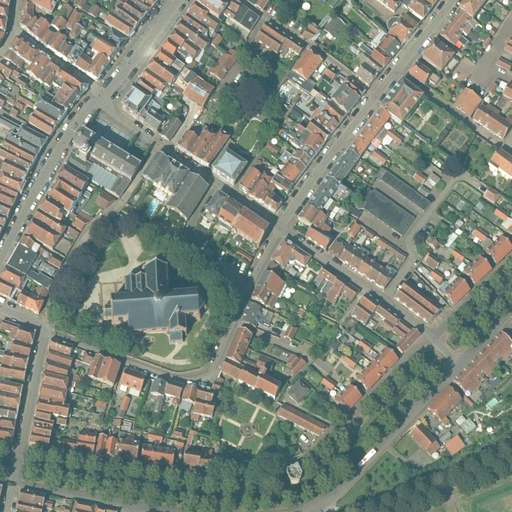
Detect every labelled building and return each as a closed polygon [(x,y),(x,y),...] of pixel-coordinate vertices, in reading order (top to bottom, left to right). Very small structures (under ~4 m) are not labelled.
[(0,0),(0,7),(8,11),(8,10),(10,0),(9,0),(0,0)] [(23,0),(23,1),(34,7),(51,16),(58,3),(52,0),(23,0)] [(77,0),(74,7),(81,10),(84,4),(86,0),(77,0)] [(146,18),(151,10),(134,0),(100,0),(116,0),(119,1),(146,18)] [(139,26),(146,18),(119,1),(116,0),(109,0),(107,4),(115,9),(118,10),(118,11),(139,26)] [(134,0),(151,10),(157,4),(151,0),(134,0)] [(232,22),(236,15),(227,10),(227,11),(210,0),(199,0),(195,6),(218,22),(219,22),(223,24),(227,19),(223,16),(223,15),(232,22)] [(210,0),(227,11),(227,10),(236,15),(242,7),(231,0),(210,0)] [(262,12),(270,0),(259,0),(255,7),(262,12)] [(375,0),(394,14),(401,5),(394,0),(375,0)] [(394,0),(401,5),(415,16),(423,21),(432,9),(419,0),(394,0)] [(419,0),(432,9),(438,0),(419,0)] [(466,0),(459,11),(472,20),(480,10),(466,0)] [(466,0),(480,10),(487,0),(466,0)] [(33,12),(34,7),(23,1),(20,11),(33,12)] [(84,4),(81,10),(81,11),(88,14),(91,8),(84,4)] [(63,5),(57,16),(66,22),(73,10),(63,5)] [(91,8),(88,14),(87,15),(95,20),(100,11),(92,6),(91,8)] [(221,24),(218,22),(195,6),(187,16),(208,31),(213,35),(214,34),(221,24)] [(242,7),(236,15),(232,22),(250,33),(259,19),(242,7)] [(33,12),(20,11),(20,12),(20,24),(33,20),(33,19),(33,12)] [(75,11),(67,25),(65,28),(67,30),(71,32),(72,33),(76,25),(83,15),(75,11)] [(134,33),(139,26),(118,11),(113,18),(134,33)] [(472,20),(459,11),(453,18),(465,28),(471,32),(473,29),(479,35),(483,29),(476,24),(472,20)] [(45,16),(38,24),(30,35),(38,42),(48,30),(50,28),(51,27),(54,23),(45,16)] [(128,41),(134,33),(113,18),(110,16),(105,24),(108,27),(108,28),(128,41)] [(180,25),(207,44),(215,35),(214,34),(213,35),(208,31),(187,16),(180,25)] [(391,33),(387,37),(401,48),(419,27),(406,16),(405,16),(402,19),(400,17),(398,20),(394,19),(390,21),(388,23),(387,27),(388,31),(391,33)] [(57,18),(54,23),(51,27),(58,32),(64,22),(57,18)] [(336,18),(324,32),(333,40),(345,26),(336,18)] [(453,18),(447,26),(459,36),(462,33),(475,43),(478,40),(470,33),(471,32),(465,28),(453,18)] [(38,24),(33,20),(20,24),(20,27),(30,35),(38,24)] [(62,37),(67,30),(65,28),(67,25),(64,22),(58,32),(56,36),(46,49),(47,49),(56,55),(66,40),(62,37)] [(104,34),(100,40),(104,42),(119,53),(127,42),(97,23),(95,25),(102,29),(100,31),(104,34)] [(261,47),(263,49),(276,30),(266,24),(254,43),(257,45),(258,42),(262,45),(261,47)] [(91,25),(87,32),(91,34),(95,28),(91,25)] [(209,46),(207,44),(180,25),(174,34),(199,51),(203,54),(209,46)] [(320,33),(316,30),(310,25),(301,37),(310,42),(320,33)] [(459,36),(447,26),(439,35),(454,46),(457,42),(464,47),(468,43),(459,36)] [(38,42),(46,49),(56,36),(48,30),(38,42)] [(276,30),(263,49),(264,49),(265,47),(269,50),(268,52),(270,54),(272,52),(274,53),(285,37),(276,30)] [(381,32),(370,45),(377,50),(377,51),(390,61),(401,48),(387,37),(381,32)] [(91,54),(98,58),(109,65),(119,53),(104,42),(100,40),(94,37),(94,36),(89,33),(82,44),(79,42),(77,44),(78,45),(81,47),(86,50),(91,53),(91,54)] [(174,34),(167,44),(193,63),(193,62),(199,51),(174,34)] [(222,40),(215,35),(207,44),(209,46),(210,45),(215,49),(222,40)] [(68,36),(66,40),(56,55),(66,62),(78,45),(77,44),(79,42),(76,40),(68,36)] [(285,37),(274,53),(276,55),(281,49),(287,53),(288,50),(289,50),(294,43),(285,37)] [(28,48),(16,40),(10,51),(4,60),(15,67),(20,60),(28,48)] [(453,57),(442,48),(434,42),(421,58),(440,73),(453,57)] [(304,50),(294,43),(289,50),(299,57),(304,50)] [(167,44),(160,53),(184,69),(190,74),(196,64),(193,62),(193,63),(167,44)] [(66,62),(76,68),(83,56),(86,50),(81,47),(78,45),(66,62)] [(383,70),(390,61),(377,51),(374,55),(362,45),(359,49),(365,54),(365,55),(367,56),(370,58),(370,59),(383,70)] [(39,55),(28,48),(20,60),(15,67),(20,70),(25,63),(31,66),(39,55)] [(76,68),(86,75),(98,58),(91,54),(91,53),(86,50),(83,56),(76,68)] [(230,50),(225,56),(234,62),(239,56),(230,50)] [(287,79),(309,95),(312,91),(313,90),(316,86),(309,80),(316,71),(322,63),(307,52),(292,72),(287,79)] [(153,63),(175,78),(177,80),(189,89),(184,95),(184,96),(203,109),(213,91),(203,84),(204,84),(190,74),(184,69),(160,53),(153,63)] [(369,87),(383,70),(370,59),(370,58),(367,56),(365,55),(364,56),(361,53),(356,59),(359,61),(359,62),(364,66),(355,76),(369,87)] [(51,63),(39,55),(31,66),(31,67),(26,74),(37,81),(51,63)] [(224,55),(217,64),(228,72),(234,62),(225,56),(224,55)] [(473,64),(465,58),(462,56),(456,63),(467,71),(473,64)] [(98,58),(86,75),(96,82),(109,65),(98,58)] [(506,70),(509,65),(499,59),(496,65),(506,70)] [(20,74),(11,67),(2,62),(0,65),(0,75),(8,80),(13,73),(13,75),(17,78),(20,74)] [(52,85),(56,79),(62,71),(51,63),(37,81),(49,90),(52,85)] [(153,63),(147,72),(168,87),(175,78),(153,63)] [(228,72),(217,64),(210,74),(221,81),(228,72)] [(426,70),(425,70),(417,64),(409,75),(424,86),(428,81),(435,86),(439,80),(432,75),(432,74),(426,70)] [(328,68),(323,76),(332,83),(338,75),(328,68)] [(62,71),(56,79),(80,98),(88,89),(78,82),(62,71)] [(147,72),(140,81),(156,92),(166,99),(172,91),(168,87),(147,72)] [(10,97),(12,95),(0,87),(0,86),(4,81),(0,78),(0,95),(6,99),(4,102),(6,103),(14,107),(17,101),(15,100),(10,97)] [(15,85),(24,91),(28,85),(19,79),(15,85)] [(80,98),(56,79),(52,85),(62,92),(55,101),(47,95),(43,101),(67,114),(80,98)] [(347,84),(344,88),(359,101),(364,94),(346,79),(344,82),(347,84)] [(153,95),(156,92),(140,81),(134,89),(135,90),(152,102),(154,104),(160,108),(162,109),(166,104),(161,101),(153,95)] [(380,110),(394,121),(401,126),(422,97),(401,82),(380,110)] [(254,92),(260,96),(265,87),(260,84),(254,92)] [(502,95),(511,100),(511,87),(508,85),(502,95)] [(232,93),(225,88),(223,87),(213,101),(222,107),(232,93)] [(10,97),(15,100),(17,101),(14,107),(14,108),(20,111),(22,113),(26,106),(29,108),(36,112),(59,125),(67,114),(43,101),(41,99),(36,107),(35,107),(35,105),(17,95),(19,92),(18,89),(16,88),(12,95),(10,97)] [(347,116),(359,101),(344,88),(343,88),(331,102),(339,110),(347,116)] [(121,109),(141,123),(154,104),(152,102),(135,90),(134,89),(128,98),(121,109)] [(312,91),(309,95),(315,99),(318,95),(312,91)] [(481,102),(479,100),(466,91),(454,107),(470,118),(481,102)] [(141,123),(160,137),(168,126),(154,115),(160,108),(154,104),(141,123)] [(322,114),(322,115),(338,128),(345,118),(338,111),(330,104),(330,105),(329,106),(322,114)] [(472,120),(483,127),(494,110),(487,105),(485,109),(481,107),(478,112),(472,120)] [(16,118),(20,111),(14,108),(10,115),(16,118)] [(298,118),(301,113),(294,108),(291,112),(298,118)] [(390,126),(394,121),(380,110),(371,121),(382,129),(387,123),(390,126)] [(494,110),(483,127),(493,134),(502,120),(497,117),(500,114),(494,110)] [(322,114),(318,111),(310,120),(313,123),(331,137),(338,128),(322,115),(322,114)] [(59,125),(36,112),(33,118),(55,131),(59,125)] [(0,126),(10,131),(8,135),(41,153),(47,143),(0,118),(0,126)] [(50,139),(55,131),(33,118),(28,125),(50,139)] [(504,122),(502,120),(493,134),(503,141),(511,123),(511,121),(507,118),(504,122)] [(173,119),(168,126),(160,137),(169,143),(181,125),(173,119)] [(381,144),(387,136),(389,133),(384,130),(382,129),(371,121),(364,131),(381,144)] [(324,146),(331,137),(313,123),(307,131),(304,128),(302,130),(305,132),(324,146)] [(205,132),(206,132),(208,129),(203,126),(199,132),(197,130),(192,137),(187,133),(183,140),(177,148),(189,157),(205,132)] [(292,139),(294,141),(316,157),(324,146),(305,132),(302,130),(298,127),(296,130),(298,132),(295,135),(291,132),(288,136),(292,139)] [(386,127),(384,130),(389,133),(387,136),(393,140),(397,136),(391,131),(391,130),(386,127)] [(377,149),(381,144),(364,131),(356,141),(366,150),(371,144),(377,149)] [(140,168),(91,138),(82,132),(73,147),(75,149),(71,155),(71,154),(64,165),(86,179),(111,194),(119,199),(130,183),(131,183),(140,168)] [(205,132),(189,157),(200,164),(217,139),(206,132),(205,132)] [(217,139),(200,164),(208,169),(225,146),(229,140),(220,134),(217,139)] [(36,160),(41,153),(8,135),(4,142),(6,144),(36,160)] [(229,140),(225,146),(229,149),(231,150),(235,144),(231,142),(235,136),(232,135),(229,140)] [(403,140),(397,136),(393,140),(399,145),(403,140)] [(311,164),(316,157),(294,141),(292,139),(290,141),(292,143),(291,144),(301,152),(299,155),(311,164)] [(358,160),(366,150),(356,141),(347,152),(358,160)] [(6,144),(2,152),(32,168),(36,160),(6,144)] [(269,144),(266,149),(275,156),(279,151),(269,144)] [(377,161),(381,155),(375,151),(371,156),(377,161)] [(0,160),(6,163),(29,174),(32,168),(2,152),(0,155),(0,160)] [(247,167),(239,161),(225,152),(212,171),(234,186),(247,167)] [(285,152),(280,159),(287,165),(301,177),(306,170),(291,158),(290,158),(291,157),(285,152)] [(306,170),(311,164),(299,155),(296,152),(291,157),(290,158),(291,158),(306,170)] [(347,152),(338,165),(349,173),(359,160),(358,160),(347,152)] [(511,180),(511,179),(511,161),(499,152),(488,166),(497,173),(498,171),(511,180)] [(173,199),(188,175),(157,155),(142,179),(150,184),(149,186),(153,188),(154,186),(173,199)] [(388,160),(381,155),(377,161),(383,165),(388,160)] [(24,185),(29,174),(6,163),(4,166),(0,174),(2,175),(24,185)] [(287,165),(278,177),(293,187),(301,177),(287,165)] [(339,187),(349,173),(338,165),(327,179),(339,187)] [(380,181),(387,173),(381,169),(375,178),(380,181)] [(82,195),(88,184),(88,183),(78,177),(77,178),(64,170),(58,180),(82,195)] [(258,182),(261,178),(251,171),(240,189),(239,188),(239,190),(248,196),(258,182)] [(392,176),(387,173),(380,181),(385,185),(392,176)] [(418,173),(413,180),(422,187),(427,180),(418,173)] [(261,178),(258,182),(268,189),(269,187),(274,190),(276,189),(287,196),(293,187),(278,177),(276,176),(273,181),(263,174),(261,178)] [(426,181),(434,187),(439,179),(432,174),(426,181)] [(0,186),(18,196),(24,185),(2,175),(0,179),(0,186)] [(188,175),(173,199),(166,209),(178,217),(187,222),(208,188),(188,175)] [(385,185),(390,189),(396,180),(392,176),(385,185)] [(327,179),(307,208),(326,220),(336,206),(343,210),(347,203),(345,203),(351,194),(339,187),(327,179)] [(58,180),(46,201),(63,211),(75,219),(75,220),(76,221),(85,226),(90,224),(94,220),(81,212),(78,215),(77,218),(71,214),(82,195),(58,180)] [(401,183),(396,180),(390,189),(395,192),(401,183)] [(268,189),(258,182),(248,196),(258,203),(268,189)] [(395,192),(400,196),(406,187),(401,183),(395,192)] [(0,194),(16,202),(18,196),(0,186),(0,194)] [(271,196),(274,190),(269,187),(268,189),(258,203),(264,206),(271,196)] [(400,196),(405,199),(411,190),(406,187),(400,196)] [(421,187),(418,192),(426,198),(429,193),(421,187)] [(500,197),(489,189),(483,198),(494,205),(500,197)] [(360,200),(365,203),(368,200),(373,193),(368,190),(360,200)] [(416,194),(411,190),(405,199),(409,203),(416,194)] [(373,204),(379,195),(374,191),(373,193),(368,200),(373,204)] [(95,204),(105,211),(115,202),(102,193),(95,204)] [(0,205),(12,211),(16,202),(0,194),(0,205)] [(217,221),(229,202),(217,194),(201,218),(214,226),(217,221)] [(409,203),(414,206),(421,197),(416,194),(409,203)] [(384,198),(379,195),(373,204),(378,207),(384,198)] [(283,204),(271,196),(264,206),(263,207),(275,215),(283,204)] [(414,206),(419,210),(426,201),(421,197),(414,206)] [(384,198),(378,207),(383,211),(389,202),(384,198)] [(359,211),(362,209),(365,203),(360,200),(355,208),(359,211)] [(368,200),(365,203),(362,209),(366,213),(373,204),(368,200)] [(59,217),(63,211),(46,201),(38,212),(57,223),(59,224),(60,224),(63,225),(65,221),(59,217)] [(430,204),(426,201),(419,210),(424,213),(430,204)] [(232,230),(243,212),(229,202),(217,221),(214,226),(212,229),(227,238),(232,230)] [(383,211),(387,214),(394,205),(389,202),(383,211)] [(476,206),(481,210),(485,206),(480,202),(476,206)] [(378,207),(373,204),(366,213),(371,216),(378,207)] [(0,217),(7,221),(12,211),(0,205),(0,217)] [(399,209),(394,205),(387,214),(392,217),(399,209)] [(378,207),(371,216),(376,219),(383,211),(378,207)] [(312,228),(327,237),(330,231),(323,227),(327,220),(326,220),(307,208),(298,221),(312,228)] [(358,220),(361,214),(350,208),(347,213),(358,220)] [(397,221),(399,218),(404,212),(399,209),(392,217),(397,221)] [(494,214),(499,218),(503,213),(498,209),(494,214)] [(387,214),(383,211),(376,219),(381,223),(387,214)] [(55,225),(57,223),(38,212),(25,235),(52,251),(65,231),(55,225)] [(269,230),(243,212),(232,230),(250,244),(259,249),(269,230)] [(404,212),(399,218),(410,226),(414,220),(404,212)] [(503,213),(499,218),(504,222),(508,216),(503,213)] [(381,223),(386,226),(392,217),(387,214),(381,223)] [(397,221),(392,217),(386,226),(391,230),(395,224),(397,221)] [(406,231),(410,226),(399,218),(397,221),(395,224),(406,231)] [(81,232),(85,226),(76,221),(73,226),(81,232)] [(361,227),(356,224),(355,223),(347,235),(353,239),(361,227)] [(406,231),(395,224),(391,230),(402,237),(406,231)] [(333,240),(327,237),(312,228),(305,238),(325,252),(333,240)] [(478,239),(482,232),(477,229),(473,235),(478,239)] [(191,236),(203,243),(206,239),(193,231),(191,236)] [(483,242),(485,239),(488,236),(482,232),(478,239),(483,242)] [(450,249),(457,236),(452,233),(445,246),(450,249)] [(203,243),(191,236),(187,242),(188,242),(199,249),(203,243)] [(494,245),(505,257),(511,250),(511,249),(501,238),(494,245)] [(385,251),(386,249),(388,245),(384,243),(382,241),(379,240),(379,239),(375,246),(385,251)] [(428,244),(434,249),(438,245),(432,239),(428,244)] [(497,265),(505,257),(494,245),(490,242),(490,241),(487,240),(485,239),(483,242),(480,247),(497,265)] [(23,240),(19,247),(30,254),(30,255),(36,258),(37,259),(38,259),(39,258),(44,251),(40,249),(23,240)] [(328,253),(334,257),(342,243),(337,240),(328,253)] [(271,262),(268,269),(278,274),(281,268),(284,270),(287,263),(290,264),(293,263),(294,262),(305,267),(310,259),(284,241),(271,262)] [(194,256),(199,249),(188,242),(187,242),(183,249),(194,256)] [(342,243),(334,257),(339,261),(348,267),(357,253),(342,243)] [(397,251),(388,245),(386,249),(395,255),(397,251)] [(7,268),(6,268),(25,278),(29,280),(33,282),(36,284),(48,292),(52,285),(53,283),(39,274),(38,277),(32,273),(29,271),(30,269),(35,271),(36,270),(40,263),(35,260),(36,258),(30,255),(30,254),(19,247),(7,268)] [(456,259),(460,254),(455,250),(451,256),(456,259)] [(249,265),(253,260),(239,251),(235,256),(249,265)] [(397,251),(395,255),(388,264),(391,265),(393,261),(395,261),(396,260),(402,264),(406,258),(397,251)] [(357,273),(366,259),(357,253),(348,267),(357,273)] [(432,267),(436,260),(428,254),(423,261),(432,267)] [(466,257),(460,254),(456,259),(462,263),(466,257)] [(48,263),(60,269),(63,262),(52,256),(48,263)] [(366,279),(375,265),(366,259),(357,273),(366,279)] [(472,266),(483,278),(491,270),(480,259),(472,266)] [(463,273),(468,267),(463,263),(458,269),(463,273)] [(384,271),(375,265),(366,279),(375,285),(384,271)] [(387,266),(384,271),(375,285),(384,291),(393,278),(388,274),(391,269),(387,266)] [(475,286),(483,278),(472,266),(464,274),(475,286)] [(126,282),(126,280),(124,280),(124,282),(122,282),(122,284),(125,284),(126,300),(110,301),(110,307),(104,307),(105,319),(111,319),(112,325),(127,324),(128,335),(169,332),(170,344),(182,343),(182,337),(186,336),(185,319),(197,318),(198,321),(200,320),(199,317),(203,311),(206,312),(207,311),(204,310),(203,302),(206,301),(205,299),(203,300),(197,296),(198,293),(196,292),(195,295),(168,297),(166,277),(169,277),(169,275),(167,275),(166,271),(168,268),(167,267),(165,270),(145,271),(143,269),(141,271),(144,273),(144,280),(136,281),(136,279),(134,279),(134,281),(126,282)] [(18,290),(25,278),(6,268),(0,280),(14,288),(18,290)] [(324,280),(333,286),(338,278),(323,268),(316,278),(323,282),(324,280)] [(278,274),(268,269),(265,274),(257,289),(277,299),(285,285),(279,282),(282,276),(278,274)] [(435,280),(438,274),(433,271),(429,276),(435,280)] [(444,278),(438,274),(435,280),(440,284),(444,278)] [(359,292),(338,278),(333,286),(325,300),(327,301),(325,305),(329,308),(331,303),(334,305),(336,302),(333,300),(336,296),(338,297),(341,294),(351,301),(353,300),(359,292)] [(450,287),(462,299),(470,291),(458,279),(450,287)] [(0,295),(9,300),(14,288),(0,280),(0,295)] [(394,299),(401,304),(413,289),(409,286),(411,283),(408,281),(394,299)] [(43,303),(48,292),(36,284),(30,296),(31,297),(25,309),(38,315),(43,303)] [(414,286),(413,289),(401,304),(407,309),(419,293),(415,291),(417,288),(414,286)] [(454,306),(462,299),(450,287),(442,294),(454,306)] [(277,299),(257,289),(251,301),(264,307),(264,306),(271,310),(277,299)] [(419,293),(407,309),(414,314),(426,299),(422,296),(424,294),(420,291),(419,293)] [(31,297),(30,296),(23,292),(16,304),(25,309),(31,297)] [(375,313),(380,306),(367,296),(351,316),(365,326),(375,313)] [(426,299),(414,314),(421,319),(432,304),(428,301),(430,299),(427,296),(426,299)] [(432,304),(421,319),(428,325),(442,310),(435,306),(437,304),(434,301),(432,304)] [(245,314),(263,321),(265,318),(261,316),(263,310),(249,304),(245,314)] [(375,313),(395,328),(400,321),(380,306),(375,313)] [(263,321),(245,314),(241,323),(250,327),(255,329),(257,325),(261,326),(263,321)] [(398,336),(407,326),(400,321),(395,328),(393,331),(398,336)] [(8,341),(14,343),(32,348),(31,348),(35,333),(4,323),(2,322),(0,329),(0,330),(10,334),(8,341)] [(289,325),(289,326),(286,333),(283,337),(292,341),(298,330),(289,325)] [(398,336),(404,340),(413,331),(407,326),(398,336)] [(238,331),(230,349),(244,356),(248,357),(251,351),(247,349),(252,337),(238,331)] [(413,331),(404,340),(395,349),(402,354),(420,336),(413,331)] [(493,342),(508,357),(511,352),(511,351),(509,348),(511,345),(511,344),(501,334),(493,342)] [(343,336),(339,340),(344,345),(347,341),(343,336)] [(51,340),(48,351),(69,358),(73,348),(51,340)] [(8,341),(4,353),(6,354),(11,355),(29,360),(32,348),(14,343),(8,341)] [(357,347),(356,347),(362,351),(366,345),(361,341),(359,344),(357,347)] [(493,342),(485,350),(496,361),(499,358),(503,362),(508,357),(493,342)] [(372,348),(367,344),(363,350),(368,354),(372,348)] [(243,360),(244,356),(230,349),(226,361),(239,367),(240,364),(245,367),(247,362),(243,360)] [(386,349),(378,357),(390,368),(398,361),(386,349)] [(493,365),(496,361),(485,350),(477,358),(492,373),(497,369),(493,365)] [(26,372),(29,360),(11,355),(6,354),(4,353),(0,351),(0,358),(4,359),(2,366),(26,372)] [(46,362),(69,370),(73,359),(69,358),(48,351),(46,362)] [(88,354),(88,353),(85,352),(82,362),(90,365),(93,356),(88,354)] [(342,361),(348,365),(352,359),(347,355),(342,361)] [(95,357),(92,366),(87,378),(96,381),(104,360),(95,357)] [(291,369),(299,360),(295,357),(286,366),(291,369)] [(390,368),(378,357),(371,365),(383,376),(390,368)] [(270,374),(274,364),(259,358),(256,365),(247,362),(245,367),(255,371),(256,368),(270,374)] [(487,378),(492,373),(477,358),(469,366),(481,378),(484,374),(487,378)] [(301,359),(299,360),(291,369),(292,369),(297,372),(306,364),(301,359)] [(357,363),(352,359),(348,365),(353,369),(357,363)] [(112,387),(120,366),(104,360),(96,381),(112,387)] [(220,373),(239,383),(245,370),(239,367),(226,361),(220,373)] [(67,376),(69,370),(46,362),(43,376),(70,382),(75,383),(76,384),(78,377),(72,375),(71,378),(67,376)] [(375,384),(383,376),(371,365),(363,372),(375,384)] [(24,383),(26,372),(2,366),(0,372),(0,377),(2,378),(13,380),(24,383)] [(477,381),(481,378),(469,366),(461,374),(477,390),(481,385),(477,381)] [(502,374),(498,378),(502,383),(510,376),(503,369),(501,372),(502,374)] [(120,386),(131,390),(137,374),(125,370),(120,386)] [(245,370),(239,383),(258,392),(264,380),(266,375),(261,372),(259,377),(245,370)] [(375,384),(363,372),(356,380),(368,392),(375,384)] [(137,374),(131,390),(141,393),(146,378),(137,374)] [(477,390),(461,374),(453,382),(465,394),(468,390),(472,394),(477,390)] [(70,382),(43,376),(41,388),(66,393),(67,386),(73,388),(75,383),(70,382)] [(0,394),(20,399),(22,390),(11,387),(13,380),(2,378),(0,385),(1,385),(0,390),(0,394)] [(214,383),(211,391),(215,392),(218,393),(223,381),(218,378),(216,384),(214,383)] [(321,384),(326,388),(331,382),(325,378),(321,384)] [(280,388),(264,380),(258,392),(274,400),(280,388)] [(151,395),(163,398),(164,396),(167,385),(155,381),(151,395)] [(299,382),(287,395),(297,404),(308,392),(299,382)] [(336,385),(331,382),(326,388),(331,392),(336,385)] [(168,383),(167,385),(164,396),(174,399),(172,405),(178,407),(180,400),(179,400),(183,388),(168,383)] [(0,408),(18,412),(20,399),(0,394),(0,390),(1,385),(0,385),(0,384),(0,408)] [(342,394),(354,406),(361,398),(350,387),(342,394)] [(464,410),(459,405),(462,401),(448,387),(427,409),(442,423),(455,409),(460,414),(464,410)] [(63,408),(66,393),(41,388),(38,402),(63,408)] [(182,401),(195,405),(198,392),(185,388),(182,401)] [(199,388),(198,392),(195,405),(193,415),(192,414),(190,420),(198,421),(199,416),(212,419),(214,407),(211,406),(215,392),(211,391),(199,388)] [(354,406),(342,394),(334,402),(346,414),(354,406)] [(124,398),(122,404),(128,406),(130,400),(124,398)] [(96,401),(95,407),(104,410),(106,404),(96,401)] [(36,413),(50,416),(58,418),(67,420),(69,409),(63,408),(38,402),(36,413)] [(126,412),(128,406),(122,404),(120,409),(117,408),(114,417),(120,419),(122,411),(126,412)] [(283,406),(278,416),(307,431),(310,433),(319,437),(328,429),(319,424),(283,406)] [(18,412),(0,408),(0,419),(15,423),(18,412)] [(49,423),(50,416),(36,413),(35,420),(49,423)] [(66,426),(67,420),(58,418),(57,424),(66,426)] [(15,423),(0,419),(0,429),(14,432),(15,423)] [(459,427),(465,435),(475,427),(469,419),(459,427)] [(54,424),(49,423),(35,420),(33,428),(52,432),(55,433),(56,429),(52,428),(54,424)] [(440,448),(439,447),(420,426),(410,435),(431,457),(440,448)] [(52,432),(33,428),(31,437),(50,440),(52,432)] [(0,442),(12,445),(14,432),(0,429),(0,442)] [(182,439),(184,433),(174,430),(172,436),(182,439)] [(79,433),(78,441),(76,453),(93,456),(97,433),(94,433),(93,435),(88,435),(89,432),(85,431),(85,434),(79,433)] [(95,456),(103,457),(107,440),(107,435),(104,434),(103,438),(98,437),(95,456)] [(118,441),(118,442),(114,459),(126,460),(130,436),(125,435),(124,442),(118,441)] [(134,437),(130,436),(126,460),(136,462),(139,445),(133,444),(134,437)] [(49,448),(50,440),(31,437),(29,445),(49,448)] [(464,446),(458,438),(457,437),(444,446),(451,456),(464,446)] [(58,450),(76,453),(78,441),(71,440),(71,443),(59,441),(58,450)] [(118,442),(107,440),(103,457),(114,459),(118,442)] [(182,456),(184,443),(177,441),(175,447),(178,448),(177,455),(182,456)] [(140,463),(151,465),(154,449),(143,447),(140,463)] [(198,472),(201,456),(189,454),(190,448),(185,448),(184,454),(185,454),(185,458),(183,458),(183,462),(184,462),(183,470),(190,471),(198,472)] [(162,467),(164,450),(154,449),(151,465),(162,467)] [(175,452),(164,450),(162,467),(172,468),(175,452)] [(201,456),(198,472),(209,473),(210,466),(216,467),(217,463),(218,458),(218,456),(212,455),(212,452),(207,451),(201,450),(201,456)] [(447,464),(453,459),(447,452),(441,457),(447,464)] [(300,475),(298,471),(297,468),(285,474),(288,480),(288,481),(289,482),(290,483),(291,484),(292,484),(293,484),(294,485),(295,484),(296,484),(297,484),(298,483),(299,483),(299,482),(300,481),(301,480),(301,479),(301,477),(301,476),(300,475)] [(21,491),(18,503),(43,508),(43,509),(52,511),(53,504),(46,502),(46,498),(45,498),(45,496),(21,491)] [(117,511),(106,509),(95,506),(75,502),(72,511),(117,511)] [(43,508),(18,503),(16,511),(42,511),(43,509),(43,508)]
